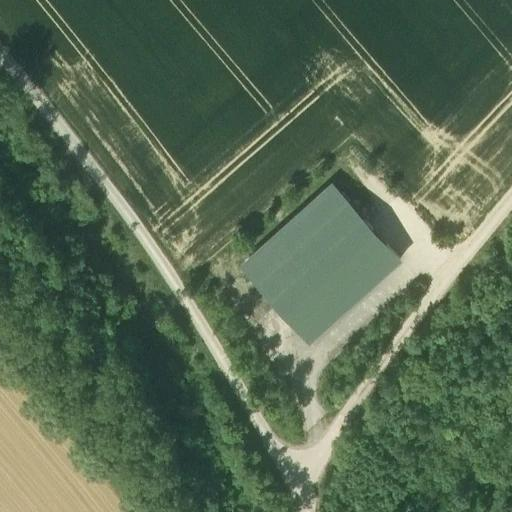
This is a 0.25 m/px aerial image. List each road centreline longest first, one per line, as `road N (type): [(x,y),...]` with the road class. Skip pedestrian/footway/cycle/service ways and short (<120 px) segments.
road 1 (track): [(0,61),(178,289),(307,510)]
road 2 (track): [(511,213),(325,448),(307,510)]
